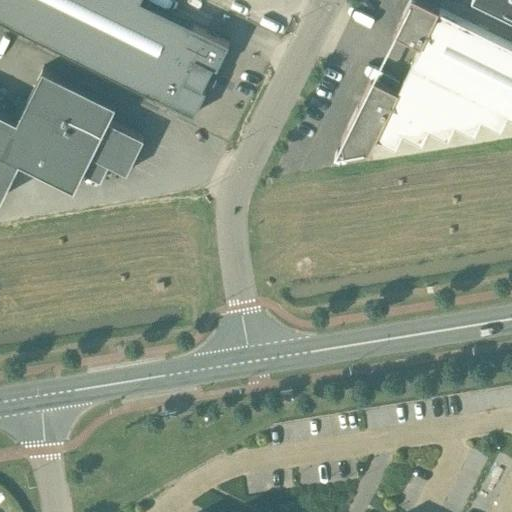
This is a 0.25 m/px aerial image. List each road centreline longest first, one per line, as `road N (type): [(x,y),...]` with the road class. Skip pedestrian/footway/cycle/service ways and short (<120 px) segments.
road 1 (unclassified): [(249,362),(229,218),(233,195),(328,0)]
road 2 (unknown): [(175,511),(205,487),(434,443)]
road 3 (secondary): [(249,362),(511,319)]
road 4 (secondary): [(39,396),(249,362)]
